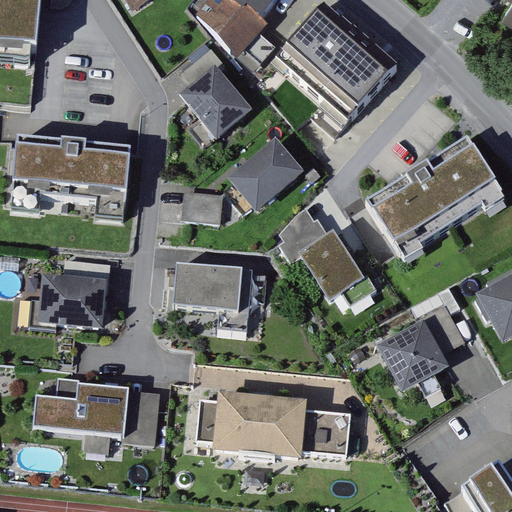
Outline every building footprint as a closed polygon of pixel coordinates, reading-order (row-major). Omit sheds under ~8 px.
[(0,0),(0,66),(35,70),(42,0),(0,0)] [(124,0),(138,20),(154,9),(147,0),(124,0)] [(239,68),(291,0),(230,0),(201,38),(239,68)] [(511,1),(501,23),(511,28),(511,1)] [(397,74),(325,15),(262,88),(299,131),(322,108),(347,128),(397,74)] [(183,108),(217,150),(252,123),(217,80),(183,108)] [(275,151),(229,193),(257,224),(303,182),(275,151)] [(370,214),(409,277),(511,215),(511,212),(475,151),(370,214)] [(128,165),(13,152),(8,205),(122,217),(128,165)] [(224,232),(225,202),(188,201),(187,230),(224,232)] [(338,317),(371,295),(342,244),(312,213),(282,249),(298,274),(308,270),(338,317)] [(250,284),(183,279),(180,321),(247,327),(250,284)] [(38,331),(103,339),(109,292),(44,284),(38,331)] [(511,285),(484,301),(511,353),(511,285)] [(458,384),(430,333),(383,359),(411,410),(458,384)] [(34,433),(125,442),(124,447),(155,450),(160,399),(79,391),(79,385),(60,383),(58,406),(37,404),(34,433)] [(201,407),(196,449),(218,451),(217,458),(299,467),(299,460),(346,465),(351,423),(306,418),(307,409),(222,400),(221,409),(201,407)] [(511,511),(511,486),(501,469),(448,504),(453,511),(511,511)]
